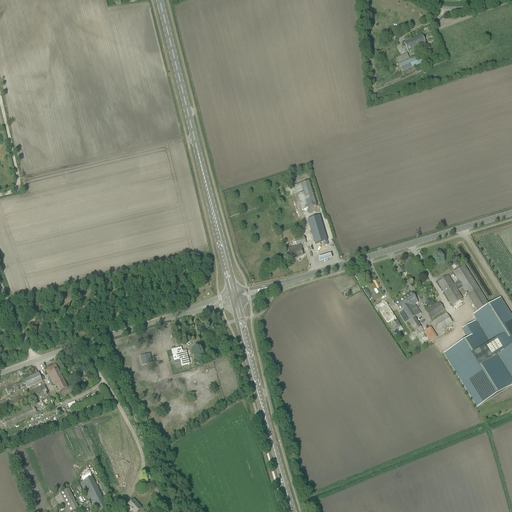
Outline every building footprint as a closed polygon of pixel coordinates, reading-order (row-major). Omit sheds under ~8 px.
[(426,45),(422,36),(413,40),(417,49),(426,45)] [(417,49),(413,40),(404,44),(408,53),(417,49)] [(423,63),(421,58),(420,55),(399,64),(402,72),(423,63)] [(301,184),(308,208),(316,206),(309,182),(301,184)] [(308,222),(313,239),(315,244),(323,242),(324,246),(328,245),(320,218),(308,222)] [(301,244),(305,243),(304,237),(303,237),(302,234),(298,235),(299,239),(295,240),(296,246),(298,249),(288,252),(291,259),(303,256),(301,249),(302,249),(301,244)] [(477,311),(487,304),(464,266),(453,273),(459,282),(453,285),(448,276),(437,283),(452,306),(462,299),(457,291),(463,288),(477,311)] [(346,298),(360,291),(357,286),(343,293),(346,298)] [(403,299),(415,317),(420,314),(415,305),(418,302),(412,293),(403,299)] [(511,317),(500,298),(473,315),(476,321),(462,330),(467,339),(443,354),(477,408),(511,385),(511,317)] [(415,317),(403,299),(395,305),(399,312),(401,311),(415,332),(421,327),(415,317)] [(444,310),(439,302),(437,304),(425,311),(430,319),(444,310)] [(395,335),(399,332),(403,329),(386,303),(379,307),(382,312),(381,312),(395,335)] [(446,313),(432,322),(438,332),(442,329),(447,326),(453,323),(446,313)] [(429,342),(437,338),(431,327),(423,331),(429,342)] [(181,366),(185,365),(189,364),(186,350),(182,351),(181,348),(171,351),(173,356),(178,355),(181,364),(181,366)] [(151,363),(148,354),(140,356),(142,365),(151,363)] [(45,370),(46,371),(54,386),(56,385),(60,391),(67,388),(58,369),(56,365),(45,370)] [(21,375),(0,384),(0,400),(27,389),(42,382),(39,373),(24,380),(21,375)] [(0,405),(0,414),(48,394),(44,386),(0,405)] [(50,398),(3,419),(7,428),(54,407),(50,398)] [(8,446),(21,441),(19,437),(6,443),(8,446)] [(98,511),(101,511),(108,509),(92,477),(92,478),(90,474),(81,478),(83,482),(80,484),(93,509),(96,508),(98,511)] [(71,511),(78,509),(69,488),(57,494),(65,511),(71,511)] [(127,506),(131,510),(132,511),(137,511),(141,509),(133,500),(127,506)]
